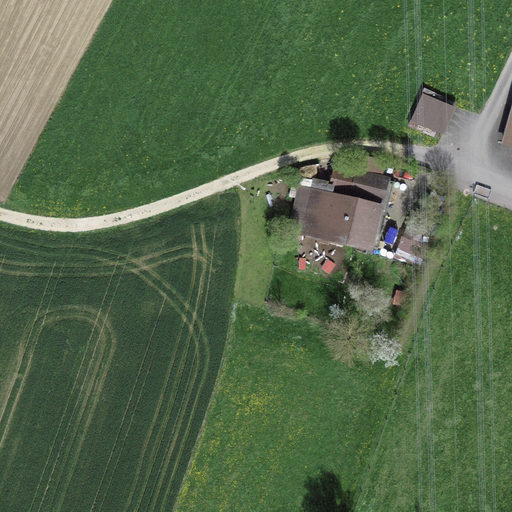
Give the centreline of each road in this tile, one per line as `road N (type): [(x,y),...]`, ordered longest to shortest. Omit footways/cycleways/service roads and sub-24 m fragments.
road 1 (track): [(458,172),(399,151),(304,154),(101,225),(0,216)]
road 2 (track): [(340,511),(458,172)]
road 3 (track): [(511,60),(458,172)]
